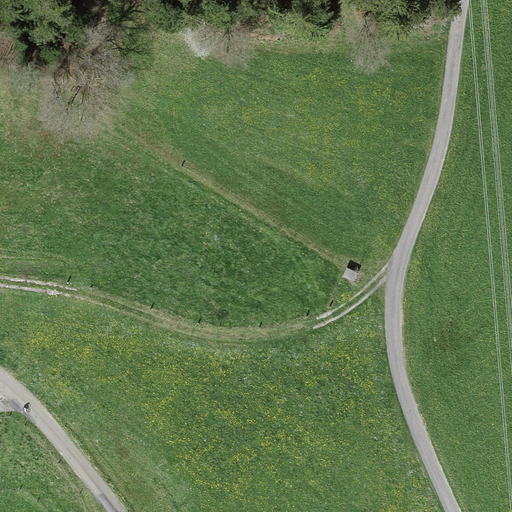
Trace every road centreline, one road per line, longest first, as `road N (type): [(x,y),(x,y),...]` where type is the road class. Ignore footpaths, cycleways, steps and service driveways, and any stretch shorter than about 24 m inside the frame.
road 1 (unclassified): [(455,511),(402,376),(394,297),(445,132),(466,0)]
road 2 (track): [(0,280),(87,292),(205,331),(300,331),(362,301),(408,244)]
road 3 (track): [(342,0),(350,141),(372,171),(428,185)]
road 4 (unclassified): [(0,378),(117,511)]
